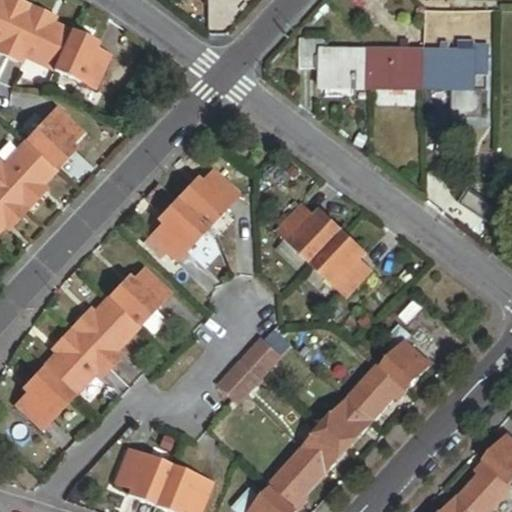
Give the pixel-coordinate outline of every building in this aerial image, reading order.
[(25,60),(95,93),(111,58),(96,52),(99,45),(48,22),(50,17),(13,0),(9,0),(8,3),(0,0),(0,56),(22,67),(25,60)] [(441,29),(428,29),(428,44),(441,44),(441,29)] [(309,72),(325,72),(325,52),(325,39),(309,39),(309,72)] [(374,92),(374,53),(331,53),(325,52),(325,72),(325,92),(374,92)] [(427,93),(428,54),(374,53),(374,92),(427,93)] [(478,54),(428,54),(427,93),(477,94),(478,54)] [(490,54),(478,54),(477,94),(490,94),(490,54)] [(0,236),(10,226),(14,229),(43,197),(39,194),(77,153),(72,148),(84,136),(56,110),(4,167),(0,162),(0,236)] [(150,239),(178,265),(240,198),(212,172),(201,184),(196,180),(157,224),(161,227),(150,239)] [(491,207),(469,193),(454,217),(476,231),(491,207)] [(306,207),(279,235),(347,301),(375,273),(357,256),(362,250),(330,218),(324,225),(306,207)] [(26,396),(15,408),(42,434),(92,382),(96,387),(126,355),(122,351),(172,298),(144,270),(132,283),(128,280),(90,320),(86,316),(56,347),(60,351),(22,392),(26,396)] [(395,358),(407,345),(412,339),(399,328),(382,346),(395,358)] [(283,360),(262,341),(218,390),(239,409),(283,360)] [(395,358),(384,370),(410,393),(432,368),(407,345),(395,358)] [(382,368),(348,405),(372,427),(396,400),(400,403),(410,393),(384,370),(382,368)] [(372,427),(348,405),(326,429),(351,452),(373,427),(372,427)] [(351,452),(326,429),(303,454),(328,477),(351,452)] [(511,441),(509,439),(486,464),(511,487),(511,486),(511,441)] [(210,480),(130,447),(111,493),(133,501),(135,495),(177,511),(188,511),(194,499),(201,502),(210,480)] [(328,477),(303,454),(271,491),(273,493),(294,511),(301,511),(308,505),(304,503),(328,477)] [(511,487),(486,464),(476,475),(481,479),(457,505),(465,511),(493,511),(511,491),(511,487)] [(255,511),(264,503),(250,491),(232,511),(233,511),(255,511)] [(294,511),(273,493),(264,503),(255,511),(294,511)]
